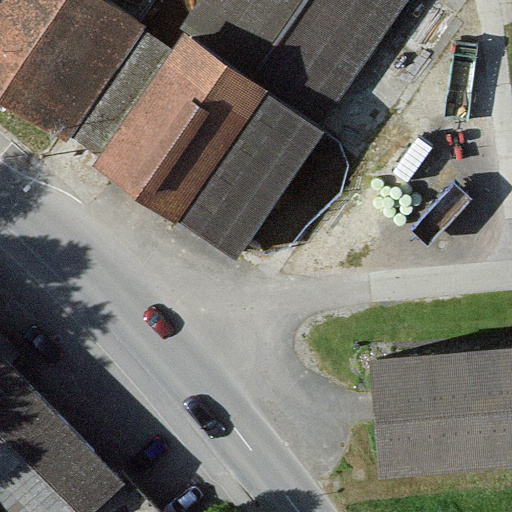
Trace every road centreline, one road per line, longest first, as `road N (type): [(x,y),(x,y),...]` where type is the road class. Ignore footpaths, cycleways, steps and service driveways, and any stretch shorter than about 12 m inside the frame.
road 1 (unclassified): [(140,306),(511,274)]
road 2 (tertiary): [(140,306),(295,511)]
road 3 (tertiary): [(0,184),(140,306)]
